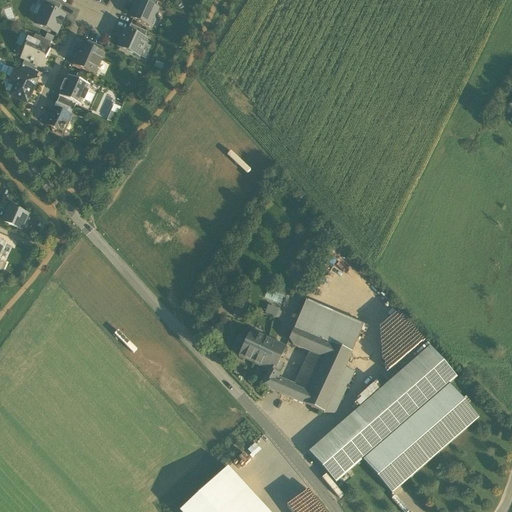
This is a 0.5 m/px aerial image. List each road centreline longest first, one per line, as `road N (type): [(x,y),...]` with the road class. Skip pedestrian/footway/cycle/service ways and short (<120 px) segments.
road 1 (residential): [(0,134),(338,511)]
road 2 (residential): [(85,2),(34,117)]
